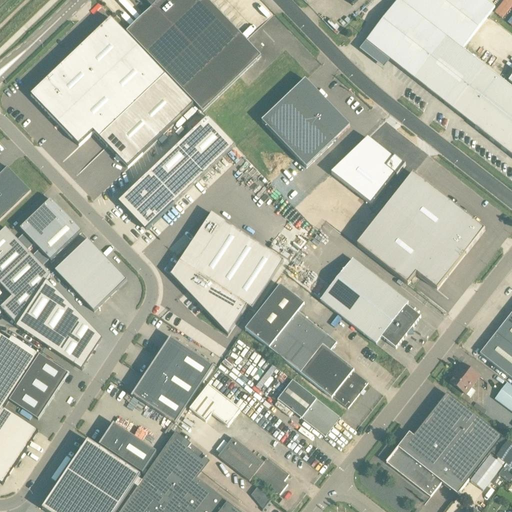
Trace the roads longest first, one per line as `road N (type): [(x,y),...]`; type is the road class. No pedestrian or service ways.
road 1 (unclassified): [(0,504),(25,496),(152,295),(146,276),(0,120)]
road 2 (unclassified): [(511,201),(346,68),(281,0)]
road 3 (unclassified): [(335,483),(511,259)]
road 4 (unknown): [(453,333),(352,252),(338,251),(326,263)]
